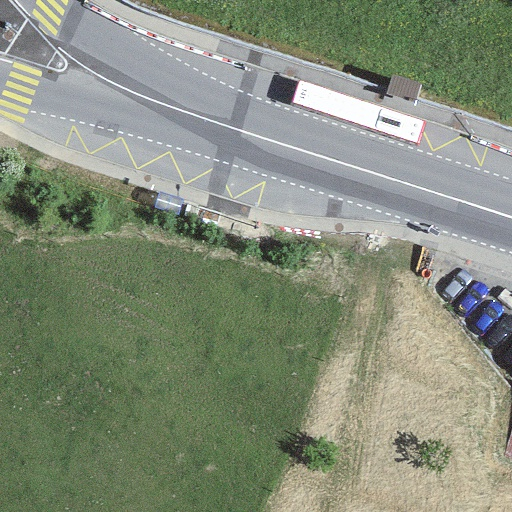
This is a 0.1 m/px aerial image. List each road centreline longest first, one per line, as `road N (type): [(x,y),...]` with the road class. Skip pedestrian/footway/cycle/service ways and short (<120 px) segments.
road 1 (primary): [(511,217),(201,118)]
road 2 (primary): [(0,83),(201,118)]
road 3 (primary): [(201,118),(49,0)]
